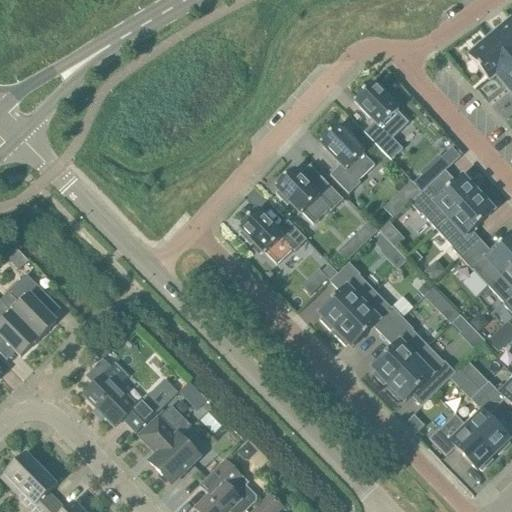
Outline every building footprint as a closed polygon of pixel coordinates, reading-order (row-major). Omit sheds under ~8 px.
[(511,21),(490,40),(510,63),(511,61),(511,21)] [(510,63),(490,40),(468,58),(489,82),(496,76),(495,75),(510,63)] [(511,61),(510,63),(495,75),(496,76),(509,92),(511,89),(511,61)] [(354,102),(375,124),(364,134),(391,162),(403,150),(393,140),(409,124),(398,113),(399,112),(387,101),(390,98),(379,86),(376,89),(372,85),(354,102)] [(359,182),(375,167),(363,155),(364,154),(353,143),(356,139),(344,128),(341,131),(338,128),(320,145),(341,166),(330,177),(349,196),(361,184),(359,182)] [(464,155),(455,146),(440,160),(448,169),(464,155)] [(314,192),(293,171),(276,189),(279,192),(276,195),(287,207),(290,204),(302,216),(303,215),(314,226),(330,211),(332,213),(343,201),(325,182),(314,192)] [(422,194),(410,205),(421,217),(422,216),(437,232),(478,195),(476,193),(480,190),(468,178),(465,181),(462,177),(440,197),(430,186),(422,194)] [(422,194),(430,186),(431,185),(423,177),(414,185),(421,192),(422,194)] [(407,206),(421,192),(414,185),(411,182),(397,196),(407,206)] [(478,195),(437,232),(453,249),(452,250),(463,262),(482,244),(472,233),(494,213),(491,209),(494,206),(483,194),(480,197),(478,195)] [(257,211),(239,229),(242,232),(239,235),(251,247),(254,244),(265,256),(266,255),(277,266),(293,251),(295,253),(307,241),(288,222),(277,232),(257,211)] [(389,223),(380,231),(388,240),(397,232),(389,223)] [(364,229),(356,237),(364,246),(372,237),(364,229)] [(373,241),(382,250),(389,243),(381,234),(373,241)] [(511,234),(491,253),(482,244),(463,262),(473,273),(474,272),(489,288),(511,267),(511,234)] [(16,250),(6,258),(18,271),(28,263),(16,250)] [(422,259),(416,252),(409,259),(415,266),(422,259)] [(360,276),(349,264),(330,283),(340,294),(319,314),(323,318),(319,321),(331,333),(334,330),(336,332),(375,293),(359,277),(360,276)] [(329,265),(322,272),(330,281),(338,273),(329,265)] [(511,267),(489,288),(504,305),(503,306),(511,315),(511,267)] [(8,293),(0,301),(12,314),(38,341),(56,323),(52,319),(38,305),(47,297),(26,276),(11,291),(8,293)] [(425,297),(432,305),(441,296),(434,289),(425,297)] [(346,348),(349,345),(352,349),(374,328),(383,338),(403,319),(392,308),(391,309),(375,293),(336,332),(338,334),(334,337),(346,348)] [(0,342),(3,340),(16,353),(21,358),(38,341),(12,314),(0,301),(0,342)] [(451,325),(462,335),(470,327),(460,316),(451,325)] [(413,331),(403,319),(383,338),(393,348),(372,369),(375,372),(372,375),(384,387),(387,384),(389,386),(428,348),(412,331),(413,331)] [(500,330),(510,340),(511,337),(511,328),(507,324),(500,330)] [(444,364),(428,348),(389,386),(390,388),(387,391),(399,403),(402,399),(405,403),(427,383),(437,393),(456,374),(445,363),(444,364)] [(105,376),(84,397),(115,428),(122,421),(123,420),(137,435),(160,413),(177,395),(168,386),(149,405),(143,399),(135,407),(105,376)] [(489,384),(480,392),(496,410),(505,401),(511,408),(511,382),(500,395),(489,384)] [(190,384),(179,394),(186,402),(197,391),(190,384)] [(487,418),(496,410),(480,392),(471,401),(482,413),(466,427),(493,456),(496,453),(499,455),(509,445),(507,443),(509,440),(487,418)] [(171,486),(200,458),(179,437),(184,432),(166,413),(160,419),(159,417),(138,438),(156,456),(149,463),(171,486)] [(466,427),(456,417),(440,433),(439,432),(430,441),(446,458),(455,449),(477,472),(479,469),(482,472),(492,462),(490,459),(493,456),(466,427)] [(247,440),(238,448),(248,459),(257,451),(248,441),(247,440)] [(16,495),(41,471),(26,455),(1,479),(16,495)] [(197,511),(247,511),(259,500),(246,487),(249,485),(242,478),(242,479),(226,463),(206,482),(214,491),(195,510),(197,511)] [(57,486),(41,471),(16,495),(32,511),(30,511),(47,511),(57,503),(49,494),(57,486)] [(253,511),(279,511),(283,508),(271,496),(253,511)] [(82,511),(74,503),(65,511),(57,503),(47,511),(82,511)]
